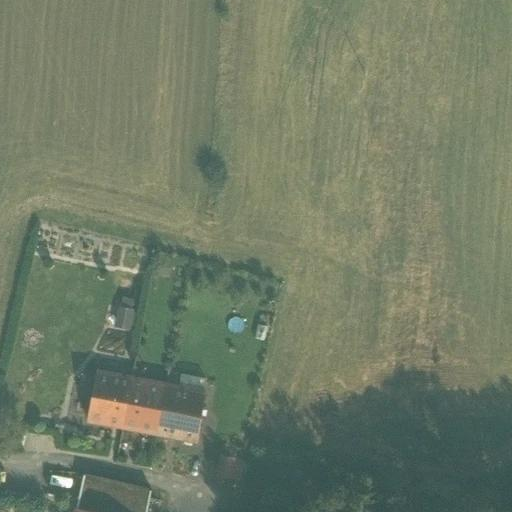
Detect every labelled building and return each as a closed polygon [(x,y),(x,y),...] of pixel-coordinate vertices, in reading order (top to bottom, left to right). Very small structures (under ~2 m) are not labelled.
[(131,312),(120,309),(116,326),(127,329),(131,312)] [(266,329),(257,327),(255,334),(265,337),(266,329)] [(206,394),(96,373),(87,420),(197,441),(206,394)] [(217,476),(228,479),(233,460),(222,457),(217,476)] [(237,461),(233,460),(228,479),(232,480),(237,461)] [(145,511),(150,492),(84,477),(76,511),(145,511)]
